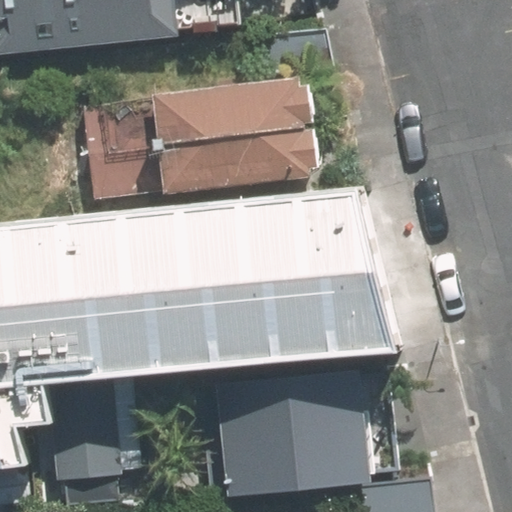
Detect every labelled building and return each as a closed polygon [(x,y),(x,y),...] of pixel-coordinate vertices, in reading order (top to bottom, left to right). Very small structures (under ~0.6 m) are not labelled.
[(0,0),(0,51),(185,37),(182,0),(0,0)] [(310,73),(158,92),(170,194),(323,175),(310,73)] [(0,475),(27,473),(19,383),(390,350),(356,192),(0,228),(0,475)] [(371,362),(218,375),(228,490),(381,478),(371,362)] [(438,511),(435,480),(348,489),(350,511),(438,511)]
